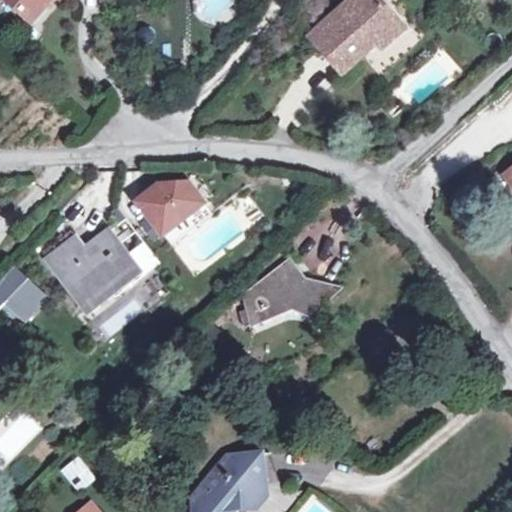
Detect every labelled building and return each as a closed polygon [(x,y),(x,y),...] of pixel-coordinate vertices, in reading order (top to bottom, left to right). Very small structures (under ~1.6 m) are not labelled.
[(52,0),(7,0),(32,22),(52,0)] [(339,69),(373,40),(382,51),(404,30),(378,0),(357,0),(313,40),(339,69)] [(169,245),(210,213),(187,183),(158,185),(136,202),(169,245)] [(113,288),(117,293),(142,272),(109,231),(86,250),(75,237),(47,260),(85,310),(113,288)] [(285,261),(265,278),(268,282),(259,288),(262,294),(245,303),(252,326),(294,308),(326,323),(327,304),(344,288),(299,276),(285,261)] [(17,270),(10,277),(22,288),(28,281),(17,270)] [(0,311),(9,302),(22,288),(10,277),(0,287),(0,311)] [(243,295),(245,303),(262,294),(259,288),(268,282),(265,278),(243,295)] [(22,288),(9,302),(28,320),(48,299),(28,281),(22,288)] [(0,392),(23,370),(0,347),(0,392)] [(57,470),(77,496),(95,481),(75,455),(57,470)] [(194,511),(228,511),(256,510),(268,496),(264,455),(230,459),(194,500),(194,511)]
